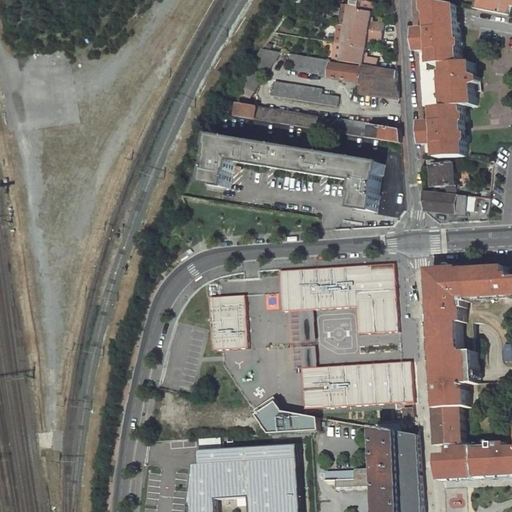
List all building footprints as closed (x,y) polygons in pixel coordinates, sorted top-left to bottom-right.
[(312,0),(297,0),(296,1),(307,8),(312,0)] [(511,0),(482,0),(483,0),(481,0),(478,0),(477,10),(511,16),(511,13),(511,0)] [(466,118),(465,109),(478,108),(477,94),(476,86),(478,86),(480,86),(481,85),(482,84),(482,81),(481,79),(479,78),(476,78),(475,64),(463,65),(462,49),(461,42),(460,16),(459,6),(434,2),(431,1),(432,11),(433,30),(417,31),(418,45),(423,45),(423,53),(433,52),(435,66),(448,67),(448,74),(448,77),(448,80),(449,93),(450,100),(450,108),(437,109),(438,124),(423,125),(423,139),(428,139),(428,147),(439,146),(440,161),(462,161),(462,160),(468,160),(467,143),(467,141),(467,137),(466,124),(466,118)] [(361,11),(368,12),(370,3),(366,2),(364,8),(361,7),(361,11)] [(361,7),(354,6),(353,9),(350,7),(346,27),(382,33),(384,25),(371,23),(372,13),(368,12),(361,11),(361,7)] [(343,45),(366,48),(368,38),(380,41),(382,33),(346,27),(343,45)] [(362,66),(376,68),(378,59),(365,57),(366,48),(343,45),(335,43),(332,61),(362,66)] [(252,98),(277,60),(278,61),(283,53),(265,50),(236,93),(252,98)] [(293,69),(320,74),(320,75),(328,76),(328,66),(330,67),(331,61),(292,54),(293,69)] [(376,68),(362,66),(361,69),(333,65),(332,78),(363,83),(361,94),(399,99),(397,71),(376,68)] [(274,96),(339,107),(340,98),(322,95),(323,90),(277,82),(274,96)] [(337,121),(244,105),(241,117),(368,137),(371,125),(337,119),(337,121)] [(401,131),(372,127),(371,138),(401,143),(401,131)] [(321,155),(282,148),(281,150),(278,150),(278,148),(271,146),(271,149),(268,148),(269,146),(218,138),(216,148),(217,149),(213,167),(212,167),(209,185),(230,189),(233,173),(235,173),(237,163),(359,182),(358,193),(360,193),(357,209),(378,213),(380,196),(379,195),(383,176),(384,176),(386,165),(335,157),(334,159),(332,159),(333,156),(323,155),(323,157),(321,157),(321,155)] [(457,166),(433,168),(436,188),(449,187),(449,192),(458,192),(457,166)] [(426,212),(467,215),(468,211),(476,212),(477,198),(425,192),(426,212)] [(398,264),(281,271),(284,313),(357,309),(360,337),(403,334),(398,264)] [(501,299),(511,298),(511,276),(507,277),(506,269),(483,270),(485,301),(489,301),(492,304),(498,304),(501,299)] [(433,271),(437,341),(464,339),(464,326),(468,325),(467,305),(481,304),(483,301),(485,301),(483,270),(459,271),(459,273),(453,273),(453,270),(433,271)] [(248,297),(212,299),(215,352),(225,352),(252,350),(248,297)] [(470,355),(465,352),(464,339),(437,341),(441,410),(466,409),(473,409),(472,394),(465,394),(465,392),(469,392),(468,388),(470,388),(470,386),(477,386),(477,385),(480,384),(479,381),(482,379),(482,373),(479,371),(478,355),(470,355)] [(404,363),(305,370),(308,411),(416,404),(414,362),(404,363)] [(278,399),(257,412),(274,437),(324,434),(324,420),(289,414),(278,399)] [(467,446),(466,409),(441,410),(438,410),(439,411),(441,447),(452,446),(464,446),(467,446)] [(339,491),(383,489),(383,511),(424,511),(419,436),(380,429),(382,469),(359,470),(359,479),(338,480),(339,491)] [(304,511),(301,444),(201,450),(201,464),(196,465),(190,509),(193,509),(192,511),(304,511)] [(482,480),(511,477),(511,448),(511,449),(510,444),(494,445),(494,450),(480,451),(482,480)] [(443,482),(482,480),(480,451),(479,447),(464,448),(464,446),(452,446),(452,456),(441,457),(443,482)]
